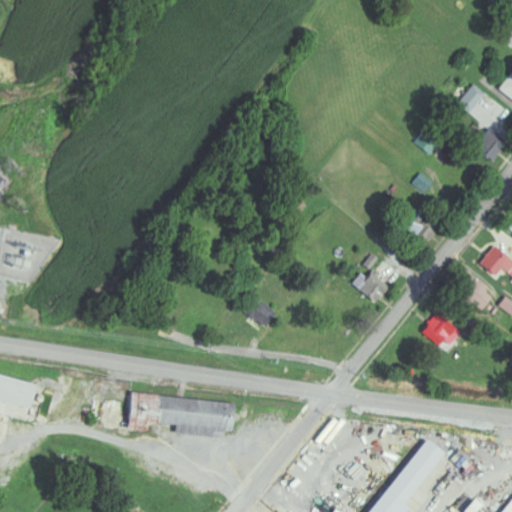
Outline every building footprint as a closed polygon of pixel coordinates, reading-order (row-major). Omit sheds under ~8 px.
[(496,90),(511,103),(511,76),(509,74),(496,90)] [(483,92),(466,82),(454,104),(470,114),(483,92)] [(465,147),(489,164),(500,148),(476,131),(465,147)] [(424,195),(434,184),(421,173),(411,184),(424,195)] [(425,231),(417,227),(421,218),(409,213),(400,232),(420,241),(425,231)] [(511,237),(511,220),(503,230),(511,237)] [(511,263),(489,248),(476,267),(492,278),(497,270),(511,279),(511,263)] [(378,259),(370,254),(362,265),(370,271),(378,259)] [(360,273),(350,285),(372,305),(388,286),(371,271),(366,278),(360,273)] [(493,293),(466,275),(452,297),(478,314),(493,293)] [(251,309),(245,317),(261,328),(273,311),(250,295),(244,304),(251,309)] [(511,312),(511,303),(503,297),(495,307),(509,317),(511,312)] [(440,341),(448,347),(459,333),(447,322),(442,329),(430,319),(418,333),(435,347),(440,341)] [(0,401),(31,408),(37,384),(0,375),(0,401)] [(364,511),(426,437),(444,452),(404,501),(409,504),(402,511),(364,511)] [(499,511),(511,496),(511,511),(499,511)]
